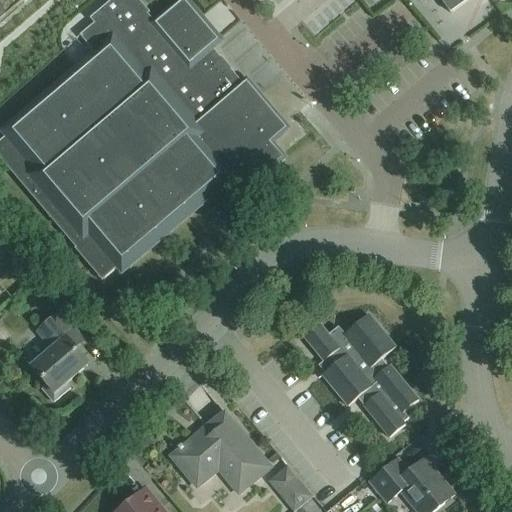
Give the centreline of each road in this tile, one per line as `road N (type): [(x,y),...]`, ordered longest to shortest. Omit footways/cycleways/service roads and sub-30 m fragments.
road 1 (residential): [(383,248),(385,169),(236,0)]
road 2 (tertiary): [(210,319),(45,485)]
road 3 (residential): [(344,487),(210,319)]
road 4 (tertiary): [(511,465),(486,420),(475,370),(484,263)]
road 5 (tertiary): [(383,248),(322,243),(276,253),(210,319)]
road 6 (tertiary): [(484,263),(511,130)]
